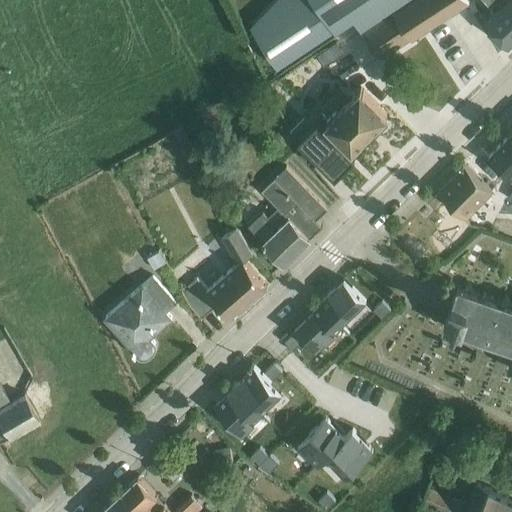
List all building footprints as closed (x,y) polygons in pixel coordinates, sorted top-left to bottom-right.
[(275,0),(251,25),(256,32),(279,66),(335,29),(336,31),(345,25),(355,18),(381,58),(469,0),(275,0)] [(511,0),(485,0),(495,10),(490,15),(484,20),(502,38),(507,44),(511,39),(511,0)] [(341,42),(332,49),(346,65),(355,57),(341,42)] [(298,66),(279,78),(287,90),(306,79),(298,66)] [(327,68),(317,77),(327,89),(323,93),(336,108),(361,86),(347,70),(337,79),(327,68)] [(306,97),(286,116),(309,160),(338,132),(354,147),(388,113),(361,86),(325,118),(306,97)] [(183,126),(174,131),(190,160),(193,159),(196,166),(202,163),(183,126)] [(511,131),(490,154),(511,176),(511,131)] [(444,184),(439,189),(441,190),(466,216),(494,191),(465,163),(444,184)] [(263,209),(248,223),(285,262),(323,225),(317,219),(328,208),(287,165),(262,189),(278,205),(268,215),(263,209)] [(198,276),(183,290),(202,317),(220,302),(233,318),(268,286),(243,258),(254,253),(237,226),(222,236),(236,262),(208,287),(198,276)] [(157,245),(146,251),(155,268),(167,262),(157,245)] [(143,282),(105,316),(137,352),(138,353),(139,354),(141,355),(142,355),(143,355),(144,356),(146,356),(147,356),(148,355),(149,355),(151,354),(152,353),(153,353),(153,352),(154,351),(155,349),(155,348),(156,347),(156,346),(156,344),(156,343),(155,342),(155,341),(154,340),(153,338),(153,337),(152,337),(151,336),(173,317),(167,310),(177,301),(153,275),(144,283),(143,282)] [(320,303),(342,325),(368,301),(345,277),(319,302),(320,303)] [(511,304),(458,286),(445,325),(511,348),(511,359),(509,367),(511,368),(511,304)] [(342,325),(320,303),(295,327),(317,349),(342,325)] [(235,385),(261,413),(262,412),(282,393),(255,364),(234,385),(235,385)] [(0,441),(39,418),(23,391),(10,400),(0,383),(0,441)] [(261,413),(235,385),(215,404),(242,432),(261,413)] [(230,446),(215,449),(218,466),(234,463),(230,446)] [(164,452),(155,460),(174,480),(182,471),(164,452)] [(123,490),(142,511),(195,511),(203,505),(192,493),(173,511),(139,475),(123,490)] [(429,485),(423,497),(453,511),(511,511),(511,496),(477,480),(468,498),(461,496),(460,500),(429,485)] [(99,511),(142,511),(123,490),(99,511)]
